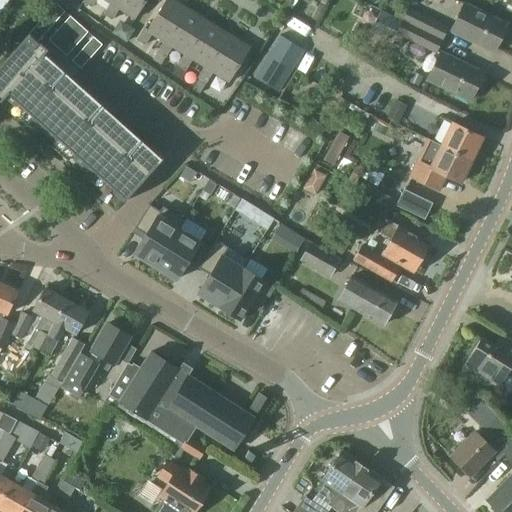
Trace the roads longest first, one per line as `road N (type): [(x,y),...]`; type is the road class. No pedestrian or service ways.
road 1 (residential): [(318,426),(287,379),(76,256)]
road 2 (tertiary): [(372,410),(402,387),(420,357),(511,171)]
road 3 (tertiary): [(452,511),(406,464),(372,410)]
